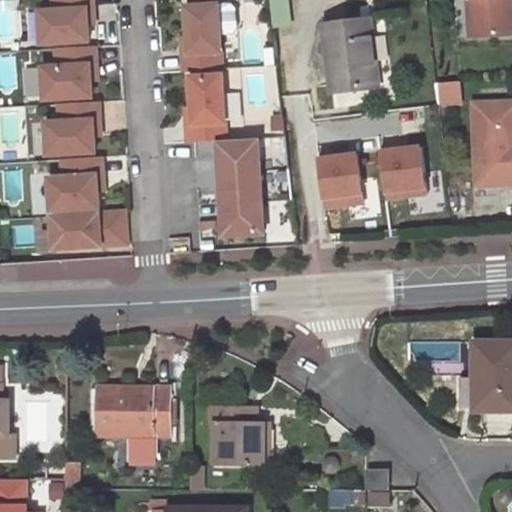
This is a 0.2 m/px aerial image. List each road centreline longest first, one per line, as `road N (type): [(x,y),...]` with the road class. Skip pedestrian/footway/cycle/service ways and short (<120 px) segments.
road 1 (residential): [(133,0),(153,302)]
road 2 (residential): [(329,292),(343,353),(433,480)]
road 3 (secondary): [(511,279),(329,292)]
road 4 (secondary): [(329,292),(153,302)]
road 5 (secondary): [(153,302),(0,308)]
